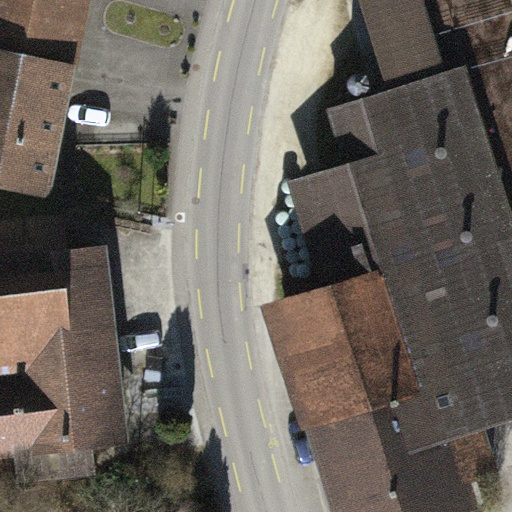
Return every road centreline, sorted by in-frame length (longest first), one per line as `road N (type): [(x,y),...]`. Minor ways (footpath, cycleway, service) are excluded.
road 1 (primary): [(261,0),(241,61),(229,143),(223,302),(234,377),(272,511)]
road 2 (track): [(241,61),(307,67),(329,0)]
